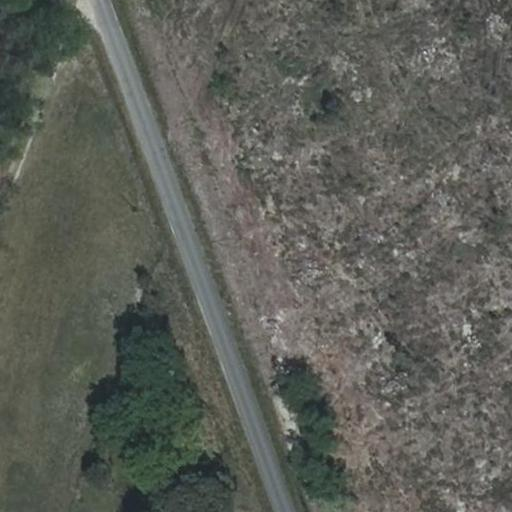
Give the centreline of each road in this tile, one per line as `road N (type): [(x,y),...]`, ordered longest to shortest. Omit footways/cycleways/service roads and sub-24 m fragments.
road 1 (residential): [(282,511),(93,0)]
road 2 (track): [(0,254),(92,0)]
